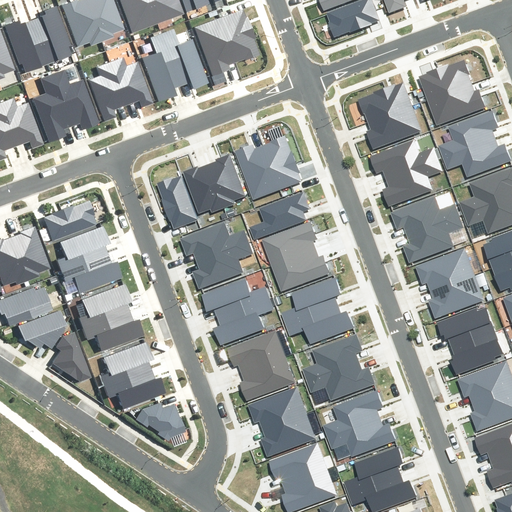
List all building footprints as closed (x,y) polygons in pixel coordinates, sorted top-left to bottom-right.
[(63,0),(60,1),(76,44),(87,40),(89,43),(101,38),(87,0),(63,0)] [(113,31),(124,26),(114,0),(87,0),(101,38),(114,34),(113,31)] [(117,0),(129,31),(156,20),(148,0),(117,0)] [(148,0),(156,20),(182,11),(177,0),(148,0)] [(181,0),(185,9),(209,0),(181,0)] [(320,0),(324,10),(351,0),(320,0)] [(338,35),(382,19),(375,0),(359,0),(332,10),(335,19),(333,20),(338,35)] [(386,0),(391,11),(408,5),(405,0),(386,0)] [(67,44),(69,43),(55,2),(40,7),(42,12),(30,16),(46,61),(69,52),(67,44)] [(218,14),(235,59),(257,51),(241,6),(218,14)] [(191,24),(209,73),(228,66),(227,62),(235,59),(218,14),(191,24)] [(2,21),(16,62),(19,61),(22,69),(46,61),(30,16),(18,20),(16,16),(2,21)] [(190,89),(207,83),(191,39),(179,43),(173,27),(161,31),(179,84),(187,82),(190,89)] [(142,56),(157,100),(174,94),(171,87),(179,84),(161,31),(149,35),(154,52),(142,56)] [(2,71),(13,67),(0,32),(0,75),(3,74),(2,71)] [(124,55),(109,60),(125,104),(138,99),(140,106),(153,102),(138,60),(127,64),(124,55)] [(428,98),(473,80),(464,58),(419,76),(428,98)] [(88,79),(102,119),(113,116),(111,109),(125,104),(109,60),(95,65),(98,76),(88,79)] [(79,127),(96,121),(81,77),(68,82),(63,66),(50,70),(69,123),(77,120),(79,127)] [(31,94),(46,138),(63,132),(61,126),(69,123),(50,70),(38,74),(44,90),(31,94)] [(360,99),(369,121),(414,103),(405,80),(360,99)] [(439,125),(488,106),(480,86),(476,87),(473,80),(428,98),(439,125)] [(12,95),(0,99),(0,108),(13,144),(26,139),(28,146),(41,142),(26,100),(15,104),(12,95)] [(369,130),(377,149),(425,130),(414,103),(369,121),(372,128),(369,130)] [(0,156),(1,156),(0,152),(0,148),(13,144),(0,108),(0,156)] [(504,126),(498,109),(454,126),(459,138),(443,144),(447,156),(500,136),(497,129),(504,126)] [(272,141),(263,144),(280,189),(306,180),(288,131),(270,138),(272,141)] [(473,174),(511,159),(511,146),(510,142),(503,144),(500,136),(447,156),(452,168),(468,162),(473,174)] [(417,139),(373,155),(379,171),(386,169),(389,177),(442,157),(438,145),(422,151),(417,139)] [(235,151),(253,200),(280,189),(263,144),(255,147),(254,144),(235,151)] [(238,200),(249,196),(233,152),(218,158),(219,160),(210,164),(226,207),(239,203),(238,200)] [(385,187),(391,204),(435,188),(430,175),(446,169),(442,157),(389,177),(392,184),(385,187)] [(185,170),(201,213),(212,209),(214,212),(226,207),(210,164),(201,167),(200,165),(185,170)] [(511,166),(473,181),(478,194),(462,199),(467,211),(511,194),(511,166)] [(160,181),(177,226),(201,218),(185,174),(176,178),(175,175),(160,181)] [(314,208),(307,191),(264,207),(268,220),(252,226),(257,238),(310,218),(307,210),(314,208)] [(436,194),(392,210),(399,227),(406,224),(409,232),(461,213),(457,201),(441,206),(436,194)] [(492,230),(511,222),(511,194),(467,211),(471,224),(487,218),(492,230)] [(43,215),(51,237),(94,220),(86,199),(43,215)] [(404,243),(411,259),(454,243),(450,231),(466,225),(461,213),(409,232),(411,240),(404,243)] [(274,263),(319,246),(316,238),(319,237),(313,219),(264,238),(274,263)] [(226,221),(183,237),(189,253),(196,251),(199,259),(252,239),(247,227),(231,233),(226,221)] [(38,270),(49,266),(33,223),(19,228),(19,230),(10,234),(27,278),(39,273),(38,270)] [(55,253),(60,267),(104,251),(99,239),(106,236),(101,223),(60,239),(64,250),(55,253)] [(511,228),(492,237),(493,239),(485,242),(494,266),(511,258),(511,228)] [(0,235),(0,279),(2,284),(13,280),(14,283),(27,278),(10,234),(1,237),(0,235)] [(195,269),(201,286),(245,270),(240,257),(256,251),(252,239),(199,259),(202,267),(195,269)] [(477,272),(468,245),(418,263),(425,282),(428,281),(432,289),(477,272)] [(274,263),(283,290),(332,272),(326,253),(323,254),(319,246),(274,263)] [(79,288),(119,274),(115,263),(109,265),(104,251),(60,267),(65,282),(75,278),(79,288)] [(511,286),(511,289),(511,288),(511,258),(494,266),(503,289),(511,286)] [(477,272),(432,289),(435,297),(432,298),(438,316),(487,297),(477,272)] [(346,291),(340,275),(296,291),(301,303),(285,309),(289,321),(342,302),(339,294),(346,291)] [(248,277),(204,294),(210,310),(217,308),(220,315),(273,296),(268,284),(252,290),(248,277)] [(122,279),(79,294),(85,310),(76,313),(80,325),(127,308),(123,298),(128,297),(122,279)] [(0,295),(0,308),(2,307),(8,322),(50,307),(42,283),(35,286),(34,283),(0,295)] [(511,290),(503,294),(511,317),(511,290)] [(216,326),(222,343),(266,326),(261,314),(277,308),(273,296),(220,315),(223,323),(216,326)] [(314,340),(358,324),(352,307),(345,310),(342,302),(289,321),(294,333),(310,327),(314,340)] [(481,306),(480,304),(439,319),(445,334),(450,332),(454,344),(498,327),(489,303),(481,306)] [(58,307),(16,323),(21,336),(37,347),(41,341),(48,345),(64,322),(58,307)] [(93,333),(99,349),(141,334),(135,316),(130,318),(127,308),(80,325),(84,336),(93,333)] [(459,371),(500,356),(499,353),(507,350),(498,327),(454,344),(459,355),(454,357),(459,371)] [(61,332),(54,343),(60,348),(51,360),(80,378),(90,375),(74,328),(61,332)] [(239,362),(242,371),(288,354),(278,329),(229,346),(236,364),(239,362)] [(366,350),(360,334),(316,350),(321,362),(305,368),(309,380),(362,361),(359,353),(366,350)] [(145,337),(103,353),(109,369),(100,372),(104,383),(151,367),(147,357),(152,355),(145,337)] [(249,399),(298,381),(288,354),(242,371),(245,379),(242,380),(249,399)] [(469,390),(472,399),(511,385),(511,366),(509,357),(459,374),(465,392),(469,390)] [(335,399),(378,383),(372,366),(365,369),(362,361),(309,380),(314,392),(330,386),(335,399)] [(117,392),(123,408),(165,392),(159,375),(154,376),(151,367),(104,383),(108,395),(117,392)] [(261,418),(264,427),(310,411),(300,385),(251,402),(258,420),(261,418)] [(478,427),(511,415),(511,385),(472,399),(474,407),(471,408),(478,427)] [(388,404),(382,387),(338,404),(343,416),(327,422),(331,434),(384,414),(381,407),(388,404)] [(270,455),(320,437),(310,411),(264,427),(267,435),(264,436),(270,455)] [(357,453),(400,436),(394,420),(387,422),(384,414),(331,434),(336,446),(352,440),(357,453)] [(511,424),(477,437),(483,454),(490,451),(493,459),(511,451),(511,424)] [(281,474),(284,482),(330,466),(320,440),(271,458),(277,475),(281,474)] [(409,460),(403,444),(359,460),(364,472),(348,478),(352,490),(405,471),(402,463),(409,460)] [(488,470),(495,486),(511,479),(511,451),(493,459),(495,467),(488,470)] [(290,510),(340,492),(330,466),(284,482),(287,491),(284,492),(290,510)] [(377,509),(421,493),(415,476),(408,479),(405,471),(352,490),(357,502),(373,496),(377,509)] [(511,511),(511,490),(494,497),(499,511),(511,511)] [(319,511),(354,511),(349,499),(340,503),(338,497),(321,503),(324,510),(319,511)]
